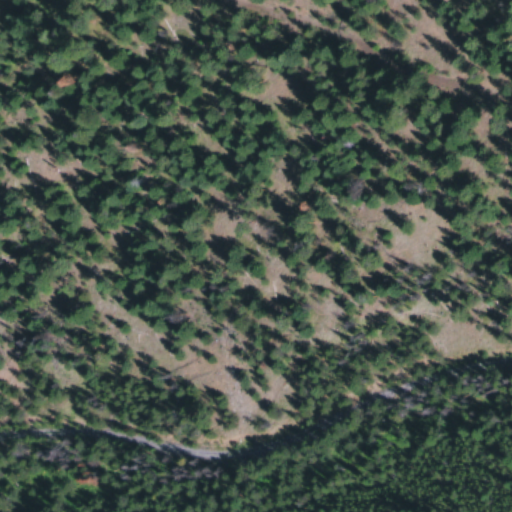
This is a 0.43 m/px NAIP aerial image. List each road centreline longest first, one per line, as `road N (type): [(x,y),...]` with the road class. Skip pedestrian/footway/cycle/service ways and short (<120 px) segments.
road 1 (track): [(511,125),(411,104),(209,32),(65,0)]
road 2 (track): [(511,362),(381,373),(71,463)]
road 3 (track): [(95,511),(71,463),(0,462)]
